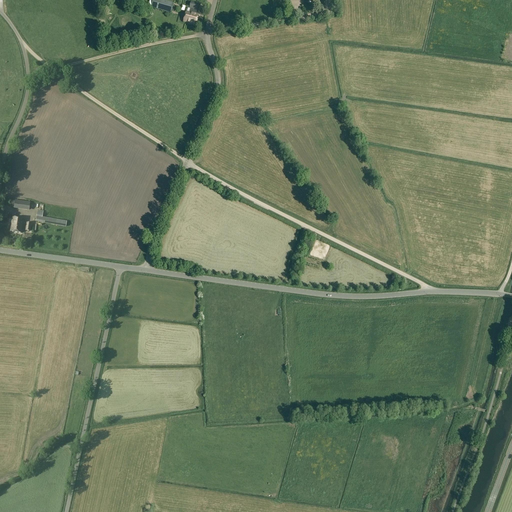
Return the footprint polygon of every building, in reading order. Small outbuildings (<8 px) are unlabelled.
[(153,0),(151,8),(171,13),(174,3),(163,0),(153,0)] [(195,14),(196,11),(200,12),(201,5),(192,2),(190,9),(195,10),(194,13),(193,13),(193,14),(186,12),(183,22),(196,25),(199,15),(195,14)] [(15,200),(14,209),(29,211),(30,203),(15,200)] [(42,218),(43,212),(37,211),(35,222),(50,224),(57,225),(65,227),(66,222),(57,220),(52,219),(46,218),(42,218)] [(12,218),(10,232),(21,233),(23,219),(12,218)]
